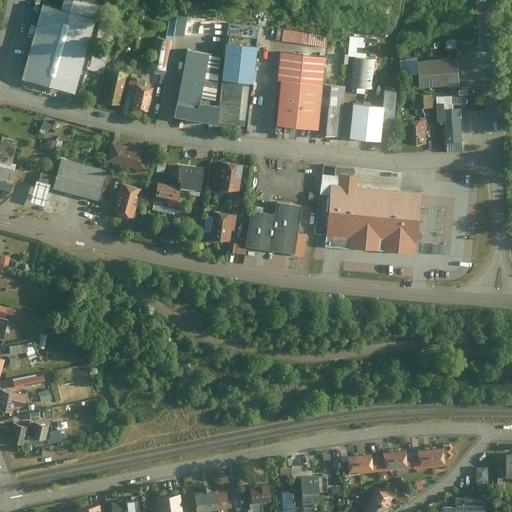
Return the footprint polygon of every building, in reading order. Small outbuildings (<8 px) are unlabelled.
[(38,10),(17,79),(59,91),(63,77),(75,81),(87,41),(71,36),(75,21),(38,10)] [(154,66),(169,68),(173,33),(196,36),(199,17),(159,12),(158,18),(169,19),(167,37),(158,36),(154,66)] [(111,24),(108,23),(109,18),(104,17),(100,34),(107,36),(111,24)] [(279,26),(277,38),(307,43),(309,30),(279,26)] [(226,30),(223,50),(253,55),(256,34),(226,30)] [(449,47),(459,46),(458,37),(449,37),(449,47)] [(108,51),(92,47),(87,70),(102,74),(108,51)] [(223,50),(221,50),(219,58),(223,59),(220,83),(243,87),(248,89),(253,55),(223,50)] [(324,56),(279,51),(276,79),(277,80),(319,84),(321,84),(324,56)] [(203,56),(179,52),(169,113),(171,113),(169,123),(197,128),(198,123),(205,124),(204,127),(208,128),(208,125),(215,126),(214,130),(237,133),(243,87),(220,83),(223,59),(219,58),(203,56)] [(374,58),(353,56),(351,84),(371,85),(372,75),(377,75),(377,63),(373,62),(374,58)] [(456,58),(414,61),(416,88),(458,86),(456,58)] [(126,72),(108,68),(102,100),(119,104),(126,72)] [(136,83),(144,85),(146,78),(130,74),(126,93),(133,94),(136,83)] [(319,84),(277,80),(271,132),(283,133),(284,128),(295,129),(314,131),(319,84)] [(144,85),(136,83),(133,94),(131,107),(149,110),(153,86),(144,85)] [(321,84),(319,84),(314,131),(335,134),(340,86),(321,84)] [(430,94),(412,95),(413,108),(431,107),(430,94)] [(453,96),(435,96),(435,103),(442,102),(442,103),(443,108),(453,108),(453,96)] [(381,106),(352,103),(349,138),(378,141),(381,106)] [(442,103),(434,103),(435,123),(443,123),(442,103)] [(460,108),(443,108),(443,123),(443,142),(461,142),(460,108)] [(424,119),(403,121),(404,145),(425,144),(424,119)] [(44,122),(37,133),(45,138),(51,129),(54,131),(59,125),(54,122),(51,127),(44,122)] [(295,129),(284,128),(283,133),(283,141),(294,142),(295,129)] [(0,138),(0,139),(0,163),(10,167),(17,142),(0,138)] [(150,153),(111,143),(106,162),(145,172),(150,153)] [(105,172),(59,160),(54,178),(51,190),(97,202),(105,172)] [(0,192),(8,195),(13,173),(11,172),(13,167),(10,167),(0,163),(0,192)] [(239,192),(243,167),(219,163),(218,171),(215,170),(212,188),(239,192)] [(202,169),(176,166),(173,189),(177,189),(199,192),(202,169)] [(38,187),(51,190),(54,178),(41,174),(38,187)] [(355,189),(356,178),(339,177),(338,187),(329,187),(325,233),(324,236),(346,238),(345,247),(415,253),(420,195),(400,193),(355,189)] [(138,189),(120,184),(112,215),(130,220),(138,189)] [(173,189),(156,185),(152,205),(173,209),(177,189),(173,189)] [(45,211),(51,190),(38,187),(35,186),(29,207),(45,211)] [(319,201),(320,192),(312,190),(310,199),(319,201)] [(240,206),(245,197),(238,192),(232,201),(240,206)] [(245,236),(243,247),(229,245),(227,254),(243,257),(244,249),(292,256),(295,232),(299,207),(274,203),(272,215),(242,210),(238,235),(245,236)] [(205,233),(203,243),(214,245),(215,241),(228,244),(230,232),(232,232),(235,213),(227,212),(227,215),(211,213),(210,219),(205,218),(202,233),(205,233)] [(309,234),(295,232),(292,256),(305,258),(309,234)] [(430,251),(448,252),(449,240),(431,239),(430,251)] [(8,258),(0,256),(0,264),(6,266),(8,258)] [(0,341),(3,342),(8,323),(0,320),(0,341)] [(58,342),(49,342),(48,353),(57,354),(58,342)] [(25,345),(7,348),(8,356),(26,353),(25,345)] [(18,360),(8,360),(8,369),(18,369),(18,360)] [(42,376),(12,383),(14,390),(44,383),(42,376)] [(44,401),(54,398),(51,387),(41,390),(44,401)] [(0,391),(0,410),(9,412),(10,408),(21,410),(24,397),(0,391)] [(29,427),(12,423),(7,443),(24,446),(27,435),(45,440),(48,427),(30,423),(29,427)] [(452,446),(449,443),(442,444),(442,446),(443,458),(450,457),(453,454),(449,450),(452,446)] [(426,448),(417,449),(418,453),(419,465),(444,463),(443,458),(442,446),(434,447),(426,448)] [(407,453),(406,450),(397,451),(390,452),(381,452),(382,456),(383,467),(408,464),(407,453)] [(348,470),(372,468),(371,457),(370,454),(362,454),(354,455),(347,456),(347,460),(348,470)] [(372,468),(383,467),(382,456),(371,457),(372,468)] [(300,470),(300,464),(290,465),(291,477),(301,476),(300,470)] [(489,479),(489,465),(477,466),(478,480),(489,479)] [(317,476),(318,490),(326,490),(326,475),(317,476)] [(302,499),(318,498),(318,490),(317,476),(311,476),(301,476),(302,499)] [(426,479),(418,480),(419,488),(427,487),(426,479)] [(489,479),(478,480),(475,494),(486,493),(489,479)] [(270,500),(269,484),(249,486),(251,501),(260,500),(260,501),(270,500)] [(382,491),(392,496),(394,497),(397,490),(385,485),(382,491)] [(218,505),(216,490),(211,491),(210,486),(201,487),(202,492),(194,493),(196,506),(197,511),(219,508),(218,505)] [(216,490),(218,505),(222,504),(221,500),(227,500),(225,488),(216,489),(216,490)] [(370,511),(384,511),(392,496),(382,491),(377,489),(367,510),(370,511)] [(397,490),(394,497),(406,502),(409,496),(397,490)] [(293,511),(294,509),(292,491),(282,492),(283,510),(274,511),(293,511)] [(182,511),(180,493),(156,496),(158,511),(182,511)] [(486,511),(487,499),(457,499),(457,507),(444,507),(444,511),(486,511)] [(112,511),(139,511),(136,511),(135,500),(112,502),(112,511)] [(260,500),(251,501),(249,501),(250,508),(253,508),(253,511),(261,510),(260,501),(260,500)]
